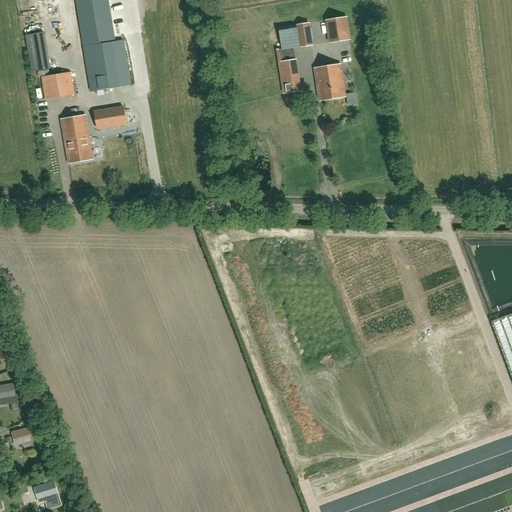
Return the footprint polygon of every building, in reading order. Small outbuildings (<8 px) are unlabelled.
[(108,0),(75,0),(84,47),(91,92),(131,85),(123,41),(115,42),(108,0)] [(325,20),(329,44),(351,40),(348,17),(325,20)] [(281,49),(277,50),(279,61),(289,60),(295,59),(294,49),(300,48),(313,46),(310,22),(296,25),(278,28),(281,49)] [(45,32),(27,34),(31,70),(49,68),(45,32)] [(289,60),(279,61),(284,93),(301,91),(296,59),(295,59),(289,60)] [(345,97),(340,65),(315,69),(320,101),(345,97)] [(71,73),(42,78),(46,100),(74,95),(71,73)] [(357,92),(347,93),(348,105),(358,104),(357,92)] [(123,108),(94,113),(97,129),(125,124),(123,108)] [(92,159),(85,116),(62,120),(69,163),(92,159)] [(511,314),(491,322),(511,377),(511,314)] [(12,385),(0,386),(0,399),(3,399),(4,404),(14,402),(13,398),(14,397),(12,385)] [(31,428),(12,433),(14,438),(16,438),(18,445),(24,443),(25,448),(35,445),(34,441),(35,440),(31,428)] [(35,488),(37,493),(39,493),(41,500),(44,499),(48,509),(61,505),(58,494),(54,482),(35,488)]
